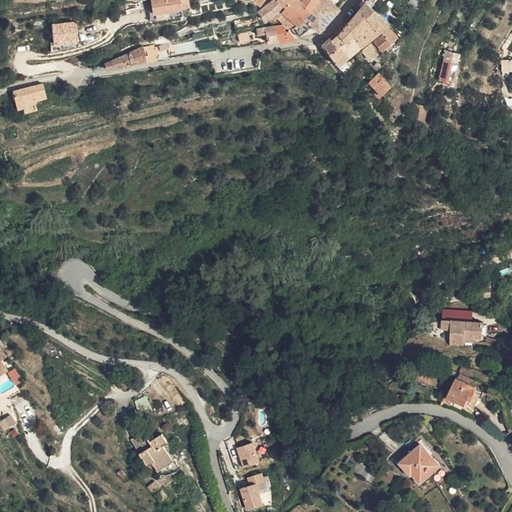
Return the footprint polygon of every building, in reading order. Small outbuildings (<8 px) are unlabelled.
[(150,0),(154,16),(190,8),(188,0),(150,0)] [(287,17),(294,12),(292,11),(289,12),(287,11),(286,9),(291,2),(290,2),(287,0),(276,0),(265,10),(273,20),(278,17),(280,21),(285,18),(287,17)] [(294,12),(304,0),(296,0),(295,2),(294,4),(287,11),(289,12),(292,11),(294,12)] [(318,0),(304,0),(294,12),(301,20),(318,0)] [(318,0),(301,20),(296,25),(300,28),(306,35),(319,24),(326,29),(345,6),(340,2),(336,0),(318,0)] [(376,5),(372,1),(363,12),(371,20),(384,33),(400,21),(396,16),(391,19),(380,9),(378,10),(374,6),(376,5)] [(470,3),(467,1),(461,14),(466,15),(470,3)] [(301,20),(294,12),(287,17),(285,18),(296,25),(301,20)] [(371,20),(363,12),(356,20),(360,24),(352,33),(348,30),(346,33),(352,40),(357,35),(367,46),(376,39),(365,28),(371,20)] [(360,24),(356,20),(348,30),(352,33),(360,24)] [(376,39),(384,33),(371,20),(365,28),(376,39)] [(76,21),(51,24),(54,47),(79,44),(76,21)] [(273,37),(274,42),(300,35),(295,30),(290,27),(287,27),(286,22),(269,27),(262,28),(264,36),(262,36),(262,39),(273,37)] [(377,57),(403,37),(394,28),(387,33),(388,34),(369,48),(377,57)] [(334,39),(330,35),(325,39),(334,51),(342,44),(336,37),(334,39)] [(361,50),(367,46),(357,35),(352,40),(361,50)] [(361,50),(352,40),(344,46),(346,49),(348,46),(355,55),(361,50)] [(342,44),(334,51),(344,64),(351,58),(355,55),(348,46),(346,49),(344,46),(342,44)] [(460,78),(464,48),(452,47),(447,77),(460,78)] [(151,49),(135,55),(139,65),(155,61),(151,49)] [(120,60),(112,63),(113,70),(139,65),(135,55),(120,60)] [(351,58),(344,64),(351,74),(356,63),(351,58)] [(396,78),(388,69),(383,73),(373,81),(365,87),(368,90),(376,84),(386,94),(396,86),(392,82),(396,78)] [(31,89),(25,92),(28,109),(34,109),(35,113),(47,110),(45,101),(56,98),(52,84),(31,89)] [(416,119),(431,120),(434,103),(420,102),(416,119)] [(469,349),(469,345),(469,341),(478,341),(486,340),(486,337),(486,326),(486,324),(454,325),(454,349),(469,349)] [(0,351),(0,352),(8,363),(14,359),(6,347),(0,351)] [(0,377),(2,377),(0,375),(0,369),(8,363),(0,352),(0,377)] [(0,378),(1,380),(5,377),(14,370),(8,363),(0,369),(0,375),(2,377),(0,377),(0,378)] [(124,369),(117,378),(126,386),(134,378),(124,369)] [(470,378),(480,382),(483,376),(473,371),(470,378)] [(424,372),(420,384),(449,392),(451,380),(424,372)] [(482,396),(485,397),(488,392),(468,382),(466,388),(482,396)] [(474,410),(477,404),(482,396),(466,388),(458,402),(474,410)] [(480,406),(485,397),(482,396),(477,404),(480,406)] [(144,397),(134,401),(139,412),(149,407),(144,397)] [(24,416),(14,423),(18,432),(23,428),(26,431),(31,426),(24,416)] [(177,434),(164,443),(168,447),(162,452),(157,444),(151,436),(142,443),(162,469),(169,465),(175,473),(189,460),(179,445),(181,442),(177,434)] [(168,447),(164,443),(162,440),(157,444),(162,452),(168,447)] [(253,442),(235,448),(242,468),(259,463),(253,442)] [(428,448),(404,468),(414,480),(418,477),(427,487),(447,471),(428,448)] [(239,488),(245,511),(263,507),(260,493),(268,491),(263,472),(246,477),(248,486),(239,488)] [(177,502),(173,496),(166,501),(170,507),(177,502)]
